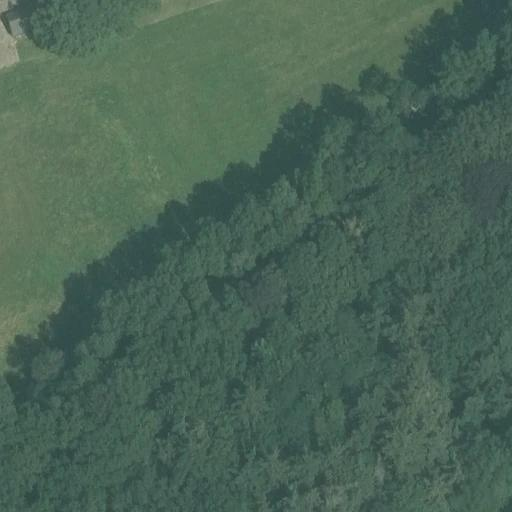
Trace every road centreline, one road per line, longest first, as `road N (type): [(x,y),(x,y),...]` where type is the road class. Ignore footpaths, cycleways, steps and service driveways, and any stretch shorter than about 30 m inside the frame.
road 1 (tertiary): [(43,511),(511,184)]
road 2 (track): [(181,0),(10,61)]
